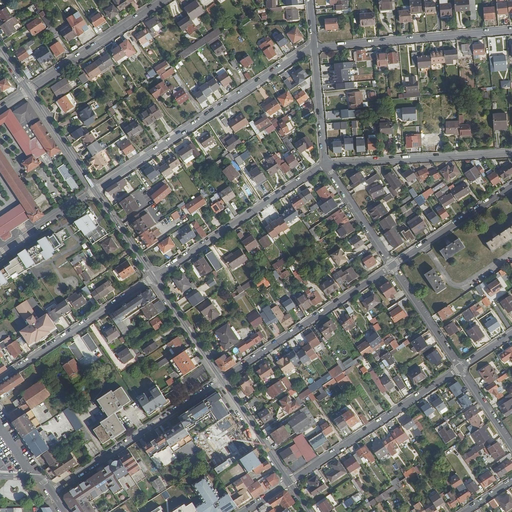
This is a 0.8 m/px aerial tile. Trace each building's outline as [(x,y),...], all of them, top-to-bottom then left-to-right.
[(129,1),(127,0),(120,0),(112,0),(120,11),(130,4),(129,1)] [(349,10),(348,0),(342,1),(342,0),(330,0),(330,5),(335,4),(335,6),(333,6),(334,12),(344,10),(345,13),(352,12),(351,10),(349,10)] [(393,9),(392,0),(379,0),(380,10),(393,9)] [(423,13),(421,0),(417,0),(410,1),(411,10),(412,13),(423,13)] [(470,9),(468,0),(459,0),(454,0),(455,11),(460,11),(460,10),(470,9)] [(204,12),(196,1),(184,9),(189,16),(192,20),(204,12)] [(437,12),(436,2),(425,3),(426,12),(437,12)] [(453,15),(451,3),(440,4),(441,16),(453,15)] [(507,14),(506,3),(497,4),(498,15),(507,14)] [(119,13),(113,4),(105,10),(110,19),(119,13)] [(0,17),(4,24),(13,18),(6,7),(3,10),(0,11),(0,17)] [(495,18),(494,7),(484,8),(485,19),(495,18)] [(298,20),(297,9),(286,10),(288,21),(298,20)] [(412,13),(411,10),(400,11),(401,21),(407,20),(408,22),(412,21),(412,13)] [(53,26),(43,11),(40,13),(50,28),(53,26)] [(96,27),(105,21),(100,13),(91,19),(96,27)] [(376,25),(375,13),(361,14),(362,26),(376,25)] [(197,29),(193,24),(194,23),(192,20),(189,16),(178,23),(182,31),(186,28),(189,34),(197,29)] [(13,26),(17,23),(13,18),(4,24),(0,26),(3,30),(3,29),(8,37),(17,31),(13,26)] [(45,28),(38,18),(27,25),(34,35),(45,28)] [(162,26),(159,21),(158,22),(155,18),(146,24),(152,33),(162,26)] [(338,29),(338,19),(326,20),(327,30),(338,29)] [(78,37),(88,30),(84,23),(73,30),(77,35),(78,37)] [(60,37),(53,26),(50,28),(45,31),(49,37),(53,34),(56,39),(60,37)] [(67,42),(77,35),(73,30),(70,26),(61,32),(67,42)] [(154,41),(146,28),(142,31),(143,33),(136,37),(141,45),(148,41),(150,43),(154,41)] [(303,38),(297,28),(288,34),(294,44),(303,38)] [(207,43),(222,34),(219,29),(204,38),(207,43)] [(272,39),(280,49),(288,42),(281,33),(272,39)] [(276,55),(272,49),(276,46),(270,38),(266,41),(268,44),(262,49),(269,60),(276,55)] [(136,52),(128,39),(119,45),(120,46),(126,54),(128,58),(136,52)] [(29,55),(32,53),(28,47),(34,43),(32,40),(23,45),(29,55)] [(64,51),(59,42),(50,47),(56,56),(64,51)] [(226,49),(221,42),(212,48),(217,55),(226,49)] [(486,54),(485,44),(473,45),(474,55),(486,54)] [(474,55),(473,45),(463,46),(463,52),(469,52),(469,55),(474,55)] [(29,56),(23,46),(14,51),(21,61),(29,56)] [(54,57),(46,46),(45,47),(52,58),(54,57)] [(126,54),(120,46),(111,52),(117,60),(126,54)] [(52,58),(45,47),(37,52),(37,53),(34,55),(40,64),(43,62),(45,64),(52,58)] [(459,59),(458,50),(444,51),(445,61),(459,59)] [(375,60),(374,53),(365,54),(365,51),(358,51),(357,52),(358,62),(375,60)] [(445,61),(444,51),(431,52),(431,56),(432,63),(445,62),(445,61)] [(399,63),(398,53),(388,54),(388,64),(399,63)] [(101,71),(113,63),(107,54),(95,62),(101,71)] [(388,64),(388,54),(378,55),(378,67),(388,66),(388,64)] [(432,63),(431,56),(418,57),(418,65),(418,68),(432,67),(432,63)] [(507,69),(506,56),(490,58),(491,68),(495,68),(495,70),(507,69)] [(253,63),(249,57),(241,63),(245,69),(253,63)] [(159,74),(169,68),(164,61),(161,63),(161,65),(155,69),(159,74)] [(353,69),(352,62),(335,64),(335,67),(332,67),(333,71),(350,69),(353,69)] [(101,73),(95,63),(91,66),(90,65),(82,71),(86,77),(88,80),(91,78),(92,79),(101,73)] [(26,67),(23,69),(28,78),(31,76),(26,67)] [(306,81),(302,75),(305,73),(302,68),(291,75),(297,83),(292,86),(289,82),(285,84),(290,91),(300,84),(306,81)] [(350,76),(350,69),(333,71),(330,71),(330,75),(333,75),(333,78),(334,77),(350,76)] [(156,75),(153,70),(145,75),(148,79),(151,77),(151,78),(156,75)] [(233,81),(226,72),(218,78),(225,88),(228,86),(227,85),(233,81)] [(419,91),(418,81),(417,81),(416,74),(410,74),(410,82),(405,82),(406,92),(419,91)] [(183,84),(177,75),(174,77),(180,86),(183,84)] [(351,83),(351,76),(350,76),(334,77),(334,80),(331,80),(331,84),(334,84),(351,83)] [(221,88),(214,78),(207,83),(213,93),(221,88)] [(11,86),(6,79),(0,82),(0,86),(3,91),(11,86)] [(72,88),(70,85),(68,82),(65,79),(51,88),(57,98),(72,88)] [(169,90),(164,82),(150,91),(155,99),(169,90)] [(207,83),(206,82),(199,87),(201,91),(206,99),(210,96),(211,98),(212,97),(211,96),(214,94),(213,93),(207,83)] [(129,91),(124,83),(120,86),(123,89),(117,93),(120,97),(129,91)] [(354,89),(354,83),(351,83),(334,84),(334,88),(337,88),(337,91),(354,89)] [(189,98),(183,90),(173,97),(179,105),(189,98)] [(206,99),(201,91),(194,96),(200,105),(207,100),(206,99)] [(303,101),(308,98),(304,91),(295,97),(300,105),(304,103),(303,101)] [(78,104),(71,92),(57,101),(65,113),(78,104)] [(362,108),(361,93),(348,94),(350,109),(362,108)] [(284,107),(293,101),(289,96),(288,97),(285,94),(279,99),(284,107)] [(270,116),(281,108),(276,100),(268,106),(269,106),(265,109),(270,116)] [(23,101),(0,116),(0,124),(4,122),(28,158),(21,163),(27,172),(39,165),(36,159),(47,152),(50,157),(61,151),(28,102),(23,101)] [(95,121),(93,118),(96,116),(89,106),(79,113),(88,126),(95,121)] [(147,126),(162,116),(156,106),(140,116),(147,126)] [(416,120),(415,107),(402,109),(403,121),(416,120)] [(355,118),(355,110),(348,111),(348,110),(334,111),(334,115),(341,115),(341,119),(355,118)] [(235,132),(248,123),(242,114),(238,117),(239,118),(233,123),(232,121),(229,123),(230,124),(235,132)] [(291,134),(288,129),(289,127),(287,125),(286,126),(283,123),(292,117),(289,114),(278,121),(273,125),(283,141),(285,140),(284,138),(291,134)] [(508,129),(507,114),(494,114),(495,130),(508,129)] [(471,135),(471,124),(464,125),(463,115),(459,115),(459,122),(460,134),(463,134),(463,136),(471,135)] [(261,133),(273,125),(271,122),(267,116),(255,124),(253,121),(249,124),(257,136),(258,135),(261,133)] [(229,123),(225,118),(222,121),(226,127),(230,124),(229,123)] [(394,137),(393,122),(385,123),(385,119),(380,120),(381,134),(389,134),(389,137),(394,137)] [(131,138),(143,131),(137,122),(125,130),(131,138)] [(333,122),(333,130),(347,129),(347,122),(333,122)] [(460,134),(459,122),(446,123),(447,135),(454,134),(455,136),(460,135),(460,134)] [(444,143),(443,126),(440,126),(441,135),(438,135),(438,136),(425,137),(425,140),(423,140),(423,142),(436,142),(436,144),(440,144),(440,143),(444,143)] [(86,135),(81,128),(72,134),(77,141),(82,138),(86,135)] [(103,151),(90,132),(86,135),(82,138),(86,143),(85,144),(93,157),(100,152),(103,151)] [(215,142),(210,132),(199,139),(205,148),(215,142)] [(422,146),(421,136),(414,136),(414,134),(406,134),(407,146),(412,145),(412,147),(422,146)] [(241,143),(236,135),(225,144),(228,148),(234,144),(236,147),(241,143)] [(307,150),(312,146),(307,137),(295,145),(300,153),(306,149),(307,150)] [(355,137),(356,152),(364,151),(364,137),(355,137)] [(375,149),(374,137),(366,138),(367,149),(375,149)] [(303,161),(288,138),(285,140),(283,141),(294,157),(299,164),(303,161)] [(343,138),(343,150),(352,150),(352,138),(343,138)] [(332,153),(341,152),(340,140),(332,140),(332,153)] [(134,149),(128,141),(120,146),(130,160),(138,154),(134,148),(134,149)] [(184,163),(199,153),(192,144),(178,153),(184,163)] [(10,232),(30,219),(33,223),(44,216),(19,178),(0,148),(0,238),(1,238),(2,241),(5,241),(12,237),(12,235),(10,232)] [(108,164),(100,152),(93,157),(89,160),(92,165),(95,164),(99,170),(108,164)] [(216,167),(232,156),(230,154),(216,163),(214,164),(216,167)] [(181,164),(175,155),(166,161),(168,163),(172,170),(181,164)] [(275,161),(272,156),(266,161),(268,164),(265,166),(271,176),(275,173),(275,172),(280,168),(279,167),(275,161)] [(216,163),(211,157),(207,159),(211,166),(214,164),(216,163)] [(244,164),(239,157),(234,160),(239,167),(244,164)] [(299,164),(294,157),(287,162),(292,169),(299,164)] [(290,170),(285,163),(283,164),(281,162),(280,162),(278,159),(275,161),(279,167),(280,167),(285,174),(290,170)] [(172,170),(168,163),(159,169),(165,179),(174,173),(172,170)] [(79,187),(64,164),(58,169),(73,191),(79,187)] [(505,180),(511,174),(511,164),(506,169),(505,167),(499,171),(505,180)] [(239,175),(231,166),(228,169),(227,168),(223,172),(231,182),(239,175)] [(448,180),(460,173),(455,166),(450,169),(449,166),(442,171),(448,180)] [(265,178),(259,167),(250,174),(257,185),(263,181),(262,180),(265,178)] [(442,177),(436,169),(429,172),(427,167),(414,173),(416,176),(420,181),(431,177),(432,181),(442,177)] [(481,175),(476,167),(466,174),(471,182),(481,175)] [(414,173),(411,168),(404,173),(409,181),(416,176),(414,173)] [(402,184),(393,170),(386,176),(394,189),(402,184)] [(366,180),(360,171),(351,177),(355,183),(352,185),(354,188),(366,180)] [(493,186),(501,181),(494,171),(486,176),(493,186)] [(382,178),(378,172),(370,178),(373,182),(378,178),(379,179),(382,178)] [(128,184),(124,179),(120,181),(123,187),(128,184)] [(111,195),(123,187),(120,181),(107,190),(111,195)] [(457,199),(471,190),(466,182),(456,189),(453,184),(449,187),(457,199)] [(384,191),(381,184),(377,186),(376,183),(372,185),(372,188),(369,189),(372,196),(384,191)] [(157,204),(171,193),(169,190),(170,190),(166,185),(151,196),(157,204)] [(330,194),(325,186),(318,191),(325,202),(333,197),(334,196),(332,193),(330,194)] [(235,196),(229,187),(219,194),(225,203),(235,196)] [(434,192),(431,187),(418,196),(415,199),(421,209),(428,205),(424,198),(434,192)] [(314,198),(308,188),(299,194),(305,203),(314,198)] [(418,196),(413,188),(409,190),(415,199),(418,196)] [(305,203),(299,194),(290,201),(294,207),(296,210),(305,204),(305,203)] [(445,207),(456,200),(452,194),(449,195),(451,198),(450,198),(449,197),(448,198),(446,195),(441,199),(443,202),(442,203),(445,207)] [(138,208),(131,197),(121,204),(128,215),(138,208)] [(338,206),(333,197),(325,202),(321,205),(327,214),(338,206)] [(200,206),(204,203),(201,198),(197,200),(196,198),(185,206),(187,208),(185,209),(188,212),(189,211),(190,213),(194,210),(195,212),(202,207),(200,206)] [(216,214),(224,208),(222,204),(220,205),(216,199),(212,202),(212,203),(210,204),(212,206),(211,207),(216,214)] [(384,215),(378,204),(369,210),(371,214),(373,213),(377,219),(384,215)] [(436,210),(442,220),(449,216),(443,206),(436,210)] [(296,210),(294,207),(290,210),(290,211),(287,213),(286,212),(282,215),(283,216),(288,224),(300,216),(296,210)] [(83,229),(98,219),(90,208),(82,216),(83,217),(80,221),(74,224),(79,231),(83,229)] [(348,221),(340,209),(328,218),(330,221),(334,218),(338,224),(335,226),(337,229),(348,221)] [(176,210),(170,214),(174,220),(180,216),(176,210)] [(433,225),(440,221),(433,210),(426,214),(433,225)] [(155,225),(147,213),(141,218),(138,214),(133,218),(135,222),(134,223),(142,234),(149,229),(155,225)] [(396,226),(389,215),(378,222),(386,233),(394,227),(396,226)] [(427,227),(419,215),(413,219),(414,222),(410,225),(416,234),(427,227)] [(278,234),(283,230),(284,231),(290,227),(288,224),(283,216),(277,220),(271,223),(272,224),(266,228),(273,238),(279,234),(278,234)] [(108,234),(105,230),(100,227),(97,221),(98,220),(98,219),(83,229),(90,240),(93,238),(96,243),(108,234)] [(312,228),(307,220),(304,221),(310,230),(312,228)] [(353,231),(350,226),(351,225),(348,221),(337,229),(343,238),(353,231)] [(205,234),(196,222),(192,225),(201,237),(205,234)] [(182,245),(196,236),(188,225),(179,231),(180,233),(176,236),(182,245)] [(493,253),(511,239),(511,226),(487,244),(493,253)] [(404,242),(394,227),(386,233),(385,233),(395,249),(404,242)] [(401,232),(407,242),(414,237),(408,228),(401,232)] [(153,237),(151,234),(152,234),(149,229),(142,234),(139,236),(143,241),(143,240),(145,243),(144,244),(148,249),(158,242),(154,236),(153,237)] [(259,244),(253,235),(245,239),(240,231),(237,234),(248,251),(259,244)] [(61,244),(54,234),(52,236),(58,245),(61,244)] [(265,249),(273,243),(267,235),(259,240),(265,249)] [(50,255),(60,248),(58,245),(52,236),(26,253),(25,251),(22,253),(33,268),(45,262),(48,260),(51,258),(50,255)] [(364,243),(360,236),(352,241),(357,249),(364,243)] [(114,245),(110,240),(109,240),(107,237),(100,242),(108,255),(118,249),(115,245),(114,245)] [(174,246),(169,238),(159,246),(164,254),(174,246)] [(446,260),(466,247),(460,239),(440,252),(446,260)] [(349,260),(346,256),(341,248),(332,254),(340,266),(349,260)] [(232,269),(247,259),(241,249),(226,259),(225,258),(220,261),(225,269),(230,265),(232,269)] [(33,268),(22,253),(18,255),(19,257),(12,262),(12,263),(9,265),(8,264),(4,268),(4,269),(3,270),(7,277),(9,276),(12,279),(27,269),(28,270),(33,268)] [(377,262),(372,254),(363,260),(368,268),(377,262)] [(82,262),(79,257),(80,256),(79,255),(73,259),(77,265),(73,267),(79,276),(84,272),(80,267),(81,267),(79,263),(82,262)] [(212,270),(204,257),(195,263),(203,276),(212,270)] [(134,271),(127,261),(115,269),(122,280),(134,271)] [(291,274),(288,270),(282,274),(278,268),(276,270),(278,273),(280,276),(281,275),(283,279),(291,274)] [(349,282),(357,277),(352,268),(340,275),(337,272),(333,275),(340,284),(344,282),(343,280),(346,278),(349,282)] [(446,288),(434,268),(424,275),(436,294),(446,288)] [(271,277),(278,273),(276,270),(265,277),(269,282),(272,279),(271,277)] [(198,288),(194,282),(190,284),(183,272),(174,278),(183,291),(192,285),(194,290),(198,288)] [(244,290),(265,277),(262,272),(237,289),(240,293),(244,290)] [(306,279),(301,272),(295,276),(300,283),(306,279)] [(212,278),(206,282),(210,287),(215,283),(212,278)] [(339,287),(334,278),(329,282),(328,280),(321,285),(327,295),(339,287)] [(497,278),(487,285),(489,287),(485,290),(490,297),(504,288),(497,278)] [(398,293),(390,281),(380,287),(388,299),(391,297),(393,300),(396,298),(394,295),(398,293)] [(95,301),(113,289),(108,282),(91,293),(95,301)] [(482,289),(484,288),(483,283),(475,286),(479,296),(484,294),(482,289)] [(158,297),(153,288),(143,295),(148,302),(153,299),(154,300),(158,297)] [(236,301),(247,294),(244,290),(240,293),(236,296),(234,297),(236,301)] [(323,299),(317,291),(315,293),(312,293),(311,291),(307,293),(309,295),(308,296),(310,299),(311,299),(315,306),(320,302),(320,301),(323,299)] [(80,301),(75,293),(65,300),(67,303),(71,301),(70,300),(72,299),(73,301),(74,300),(77,303),(80,301)] [(308,296),(307,293),(296,300),(297,301),(301,308),(303,311),(309,307),(309,306),(313,303),(310,299),(308,296)] [(368,310),(380,302),(375,294),(363,302),(368,310)] [(179,305),(189,298),(187,295),(177,302),(179,305)] [(511,310),(511,296),(502,302),(509,313),(511,310)] [(220,314),(211,299),(199,307),(205,316),(209,313),(212,319),(220,314)] [(62,315),(71,309),(67,303),(65,300),(58,305),(56,306),(58,308),(49,314),(54,321),(63,316),(62,315)] [(166,309),(160,300),(153,304),(151,301),(143,307),(150,319),(157,315),(166,309)] [(269,305),(266,301),(261,305),(258,304),(257,307),(260,311),(269,305)] [(301,308),(297,301),(289,306),(291,310),(293,309),(295,312),(301,308)] [(406,315),(398,302),(388,309),(397,322),(406,315)] [(56,327),(47,314),(39,320),(29,305),(24,308),(42,335),(43,335),(45,337),(50,333),(49,332),(56,327)] [(272,309),(269,305),(260,311),(259,312),(264,320),(267,324),(271,321),(273,325),(280,321),(272,309)] [(479,312),(483,309),(480,306),(476,308),(474,305),(471,308),(477,316),(480,314),(479,312)] [(293,321),(288,314),(283,317),(281,314),(282,313),(279,309),(278,310),(276,306),(272,309),(280,321),(286,331),(289,329),(287,327),(291,325),(290,323),(293,321)] [(444,320),(453,314),(448,306),(438,312),(444,320)] [(114,314),(120,311),(118,307),(109,313),(112,319),(115,317),(114,314)] [(42,335),(24,308),(18,311),(28,326),(25,328),(34,342),(35,341),(36,343),(42,339),(40,337),(42,335)] [(475,317),(469,309),(463,313),(465,317),(468,315),(471,319),(475,317)] [(259,312),(258,311),(248,318),(254,327),(264,320),(259,312)] [(348,327),(355,322),(350,314),(349,313),(342,318),(343,320),(340,321),(346,331),(349,329),(348,327)] [(163,325),(157,315),(150,319),(150,320),(156,329),(163,325)] [(375,331),(380,329),(374,318),(370,320),(375,331)] [(329,333),(337,329),(331,320),(319,328),(326,338),(331,335),(329,333)] [(458,329),(452,320),(446,324),(447,326),(446,328),(451,336),(454,333),(453,332),(458,329)] [(130,333),(122,321),(116,325),(124,337),(130,333)] [(226,349),(239,340),(227,323),(216,330),(224,342),(223,343),(223,345),(226,349)] [(122,339),(114,326),(104,333),(113,345),(122,339)] [(475,343),(484,337),(477,326),(468,332),(475,343)] [(34,342),(25,328),(20,332),(29,346),(34,342)] [(321,343),(313,331),(304,336),(309,344),(314,351),(317,348),(316,346),(321,343)] [(98,348),(88,333),(81,337),(92,353),(98,348)] [(255,343),(260,340),(260,341),(262,340),(261,338),(257,333),(249,338),(250,340),(243,345),(244,346),(242,347),(244,350),(249,347),(248,346),(254,342),(255,343)] [(379,343),(377,340),(378,339),(378,338),(379,338),(377,335),(375,337),(374,335),(367,340),(372,348),(379,343)] [(427,346),(424,343),(426,342),(422,336),(411,343),(417,353),(427,346)] [(12,342),(9,337),(3,341),(7,346),(12,342)] [(183,348),(176,338),(162,347),(165,350),(171,346),(175,353),(183,348)] [(392,355),(405,347),(402,343),(398,345),(395,340),(393,341),(392,340),(391,340),(389,338),(384,341),(387,346),(390,344),(394,349),(390,352),(392,355)] [(23,352),(16,340),(12,342),(7,346),(15,358),(23,352)] [(372,348),(367,340),(357,347),(364,358),(374,351),(372,348)] [(314,351),(309,344),(307,345),(304,341),(300,344),(301,346),(309,357),(315,353),(314,351)] [(85,357),(75,342),(68,346),(78,361),(85,357)] [(147,354),(159,346),(156,342),(144,350),(147,354)] [(309,357),(301,346),(298,348),(300,351),(296,354),(301,360),(303,364),(310,360),(309,357)] [(511,347),(500,355),(505,363),(510,359),(511,361),(511,347)] [(123,363),(133,357),(127,348),(117,354),(123,363)] [(186,348),(171,358),(180,371),(178,373),(181,377),(198,365),(186,348)] [(442,358),(437,350),(428,357),(433,364),(442,358)] [(140,351),(136,354),(140,361),(144,358),(140,351)] [(296,354),(294,351),(287,355),(289,357),(294,365),(301,360),(296,354)] [(394,363),(390,357),(391,356),(389,352),(387,353),(386,351),(378,356),(387,368),(394,363)] [(237,363),(232,356),(228,359),(225,355),(216,361),(222,370),(226,371),(237,363)] [(158,368),(169,361),(166,357),(156,364),(158,368)] [(294,365),(289,357),(282,361),(281,360),(277,362),(286,376),(296,369),(294,365)] [(80,371),(75,364),(76,363),(74,359),(70,361),(69,360),(68,359),(65,361),(65,362),(66,364),(64,366),(71,377),(80,371)] [(343,372),(354,365),(350,360),(343,365),(341,362),(338,364),(339,366),(343,372)] [(274,373),(267,361),(262,365),(263,367),(261,369),(260,368),(256,370),(263,380),(274,373)] [(27,376),(34,371),(30,365),(23,370),(27,376)] [(499,378),(490,365),(480,372),(483,377),(485,375),(488,382),(490,385),(496,381),(499,378)] [(369,372),(365,366),(361,369),(365,375),(369,372)] [(426,377),(420,368),(409,376),(415,384),(426,377)] [(27,376),(23,370),(20,372),(25,380),(28,378),(27,376)] [(357,379),(363,375),(361,373),(360,374),(358,370),(350,376),(354,383),(358,380),(357,379)] [(381,380),(374,370),(369,373),(379,388),(384,385),(381,380)] [(3,394),(25,380),(20,372),(0,385),(0,396),(2,395),(3,394)] [(341,386),(348,381),(342,373),(340,374),(335,377),(341,386)] [(253,384),(247,374),(238,380),(248,396),(254,391),(250,386),(253,384)] [(395,386),(388,375),(381,380),(384,385),(387,391),(395,386)] [(501,382),(507,378),(504,375),(499,378),(496,381),(498,383),(501,381),(501,382)] [(32,409),(51,396),(56,394),(44,376),(39,378),(41,381),(36,385),(34,382),(31,384),(33,387),(24,393),(18,397),(19,398),(13,403),(5,408),(8,413),(17,407),(26,406),(28,405),(30,407),(20,414),(22,416),(32,409)] [(292,385),(286,376),(282,379),(290,391),(294,388),(292,385)] [(406,388),(398,376),(394,379),(402,391),(406,388)] [(168,386),(174,382),(171,377),(165,381),(168,386)] [(285,389),(280,380),(269,388),(274,396),(285,389)] [(307,388),(303,382),(298,385),(296,382),(292,385),(294,388),(297,393),(301,390),(302,391),(307,388)] [(450,387),(456,397),(462,393),(460,390),(462,388),(458,382),(450,387)] [(502,392),(496,383),(488,388),(491,393),(493,392),(496,396),(502,392)] [(121,406),(130,400),(121,386),(112,392),(111,391),(97,400),(108,417),(100,422),(102,425),(93,430),(103,445),(111,439),(112,440),(126,431),(115,413),(123,408),(121,406)] [(167,401),(160,391),(157,387),(151,391),(154,396),(153,397),(152,395),(150,395),(149,396),(149,398),(150,399),(148,400),(145,395),(138,399),(147,414),(167,401)] [(318,402),(329,395),(323,387),(319,390),(321,394),(318,396),(317,395),(315,396),(316,397),(315,398),(316,399),(318,402)] [(186,429),(211,413),(217,422),(230,414),(220,399),(222,398),(219,393),(217,394),(216,392),(178,418),(182,423),(186,429)] [(465,393),(457,399),(464,408),(472,403),(465,393)] [(70,407),(79,400),(77,396),(67,403),(70,407)] [(298,407),(294,401),(290,404),(286,398),(279,402),(287,414),(298,407)] [(447,407),(440,398),(436,401),(435,400),(432,402),(439,412),(447,407)] [(511,399),(502,406),(505,410),(503,411),(507,417),(511,413),(511,399)] [(419,407),(426,416),(434,411),(427,401),(419,407)] [(276,416),(273,412),(272,412),(271,411),(269,412),(267,410),(272,407),(270,404),(265,407),(266,409),(258,414),(264,423),(276,416)] [(20,414),(30,407),(28,405),(26,406),(17,407),(8,413),(14,422),(22,416),(20,414)] [(317,423),(306,406),(300,410),(302,414),(290,422),(289,423),(272,434),(278,445),(297,432),(299,436),(304,433),(313,427),(317,423)] [(478,413),(474,406),(464,413),(469,419),(477,414),(478,413)] [(42,425),(32,409),(22,416),(14,422),(12,422),(22,438),(42,425)] [(359,422),(351,410),(342,416),(349,426),(350,426),(351,427),(359,422)] [(83,427),(73,411),(64,416),(75,432),(78,430),(83,427)] [(412,417),(414,422),(423,417),(420,413),(412,417)] [(484,426),(481,421),(478,418),(479,417),(477,414),(469,419),(468,420),(476,431),(484,426)] [(415,424),(409,415),(401,421),(407,429),(415,424)] [(349,426),(342,416),(334,421),(341,432),(349,426)] [(235,426),(229,417),(221,422),(227,431),(235,426)] [(334,430),(328,421),(320,427),(326,436),(334,430)] [(443,429),(447,426),(444,422),(435,428),(437,432),(441,430),(442,430),(443,429)] [(186,429),(182,423),(171,430),(163,435),(170,446),(178,458),(197,446),(186,429)] [(320,427),(317,423),(313,427),(319,436),(310,442),(315,449),(328,440),(326,436),(320,427)] [(486,441),(489,439),(492,437),(486,428),(488,427),(486,424),(484,426),(476,431),(472,434),(480,446),(476,449),(477,452),(482,448),(483,449),(489,445),(486,441)] [(43,454),(54,446),(43,430),(45,429),(42,425),(22,438),(36,458),(43,454)] [(410,438),(401,425),(391,432),(393,436),(397,442),(399,445),(410,438)] [(91,439),(83,427),(78,430),(86,442),(91,439)] [(421,433),(417,427),(412,431),(416,437),(421,433)] [(237,435),(240,433),(237,429),(229,434),(228,432),(221,436),(223,439),(229,435),(234,442),(239,438),(237,435)] [(456,437),(450,429),(444,434),(442,430),(441,430),(437,432),(445,444),(456,437)] [(310,442),(304,433),(299,436),(292,440),(295,444),(281,454),(287,464),(290,464),(303,455),(307,462),(318,454),(315,449),(310,442)] [(163,435),(162,434),(159,437),(158,436),(154,439),(156,441),(152,444),(150,442),(146,444),(146,445),(143,447),(151,458),(154,456),(154,457),(159,454),(158,453),(162,450),(163,451),(170,446),(163,435)] [(398,448),(395,443),(397,442),(393,436),(389,439),(389,440),(383,444),(389,453),(392,457),(396,454),(394,451),(398,448)] [(383,444),(381,440),(377,443),(377,445),(372,448),(380,459),(389,453),(383,444)] [(503,454),(496,443),(488,449),(494,459),(503,454)] [(246,452),(240,444),(233,449),(239,457),(246,452)] [(60,460),(53,450),(58,447),(56,445),(54,446),(43,454),(50,466),(60,460)] [(376,459),(370,451),(369,451),(365,446),(356,453),(357,454),(354,456),(354,457),(358,463),(366,458),(369,464),(376,459)] [(262,464),(253,451),(240,460),(249,473),(253,470),(262,464)] [(467,464),(480,455),(478,452),(465,460),(467,464)] [(51,481),(77,463),(70,453),(60,460),(50,466),(44,470),(51,481)] [(138,464),(130,453),(127,455),(129,458),(126,460),(124,457),(120,460),(129,472),(130,474),(140,467),(138,464)] [(511,469),(511,463),(510,460),(511,459),(509,454),(499,460),(502,465),(507,472),(511,469)] [(358,463),(354,457),(344,464),(350,472),(360,465),(358,463)] [(129,472),(120,460),(110,467),(118,479),(129,472)] [(271,467),(267,461),(262,464),(253,470),(256,475),(265,469),(266,470),(271,467)] [(329,478),(344,468),(339,461),(334,464),(337,470),(328,476),(329,478)] [(212,469),(208,462),(200,467),(204,474),(212,469)] [(418,463),(403,474),(409,481),(419,474),(417,471),(422,468),(418,463)] [(507,472),(502,465),(498,467),(496,464),(493,466),(500,477),(507,472)] [(332,481),(346,472),(344,468),(329,478),(332,481)] [(98,501),(119,488),(107,470),(86,484),(98,501)] [(496,480),(490,471),(478,479),(483,488),(496,480)] [(254,483),(248,473),(241,478),(247,488),(252,484),(254,483)] [(279,483),(279,479),(275,473),(263,481),(264,482),(260,484),(261,485),(266,492),(279,483)] [(321,482),(317,476),(310,481),(313,487),(311,488),(312,489),(323,482),(322,482),(321,482)] [(471,495),(459,476),(452,481),(456,488),(457,487),(459,486),(461,490),(460,491),(461,493),(458,495),(461,500),(462,500),(463,501),(467,499),(467,498),(471,495)] [(399,482),(400,481),(398,477),(391,482),(392,484),(394,486),(399,482)] [(166,488),(159,478),(151,483),(156,490),(159,488),(161,492),(166,488)] [(247,488),(241,478),(233,483),(238,490),(237,491),(239,494),(236,496),(234,492),(229,495),(237,507),(249,498),(245,493),(247,492),(245,489),(247,488)] [(356,482),(354,478),(351,480),(359,492),(362,490),(360,488),(356,482)] [(315,495),(326,487),(323,482),(312,489),(315,495)] [(403,488),(399,482),(394,486),(396,489),(397,491),(403,488)] [(472,494),(480,489),(475,482),(467,487),(472,494)] [(266,492),(261,485),(256,489),(252,484),(247,488),(254,499),(266,492)] [(390,493),(396,489),(394,486),(390,488),(381,494),(385,501),(392,497),(390,493)] [(416,495),(410,486),(402,492),(408,500),(416,495)] [(208,502),(198,487),(189,493),(199,508),(208,502)] [(81,511),(89,507),(83,498),(81,499),(79,497),(83,494),(79,488),(69,495),(68,499),(76,511),(81,511)] [(102,508),(123,494),(119,488),(98,501),(102,508)] [(165,497),(171,494),(168,488),(162,492),(165,497)] [(218,497),(221,495),(218,489),(214,491),(213,490),(210,493),(211,494),(208,496),(211,501),(214,499),(217,504),(214,506),(218,511),(222,511),(232,506),(227,497),(221,501),(218,497)] [(458,501),(451,491),(448,494),(452,500),(450,502),(452,506),(458,501)] [(295,504),(287,492),(284,492),(269,501),(273,508),(281,503),(284,507),(280,509),(278,508),(275,510),(274,509),(269,511),(270,511),(269,511),(282,511),(287,509),(295,504)] [(165,499),(161,493),(154,498),(157,504),(165,499)] [(446,504),(438,493),(430,498),(435,505),(436,508),(441,505),(442,507),(446,504)] [(511,507),(511,499),(509,501),(506,497),(499,502),(505,511),(511,507)] [(329,511),(335,509),(328,499),(319,505),(324,511),(329,511)] [(498,506),(494,499),(490,502),(494,509),(498,506)] [(131,511),(138,511),(131,501),(126,504),(131,511)] [(425,511),(419,502),(413,506),(415,509),(411,511),(410,511),(425,511)]
